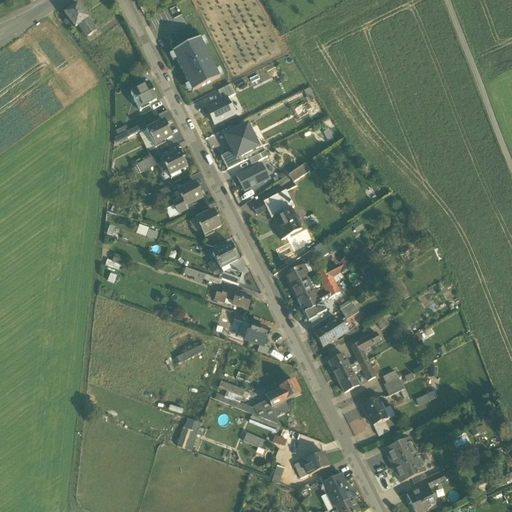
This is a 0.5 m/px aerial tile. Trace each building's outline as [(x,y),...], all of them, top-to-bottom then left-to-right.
[(64,15),(75,29),(78,26),(87,20),(77,6),(64,15)] [(78,26),(87,38),(96,31),(87,20),(78,26)] [(192,92),(220,79),(200,39),(172,52),(181,70),(183,69),(185,74),(183,75),(192,92)] [(131,94),(138,109),(155,101),(152,94),(153,93),(149,86),(144,88),(144,87),(138,90),(139,91),(131,94)] [(230,86),(218,92),(222,102),(227,100),(235,95),(230,86)] [(205,107),(221,100),(216,90),(200,97),(205,107)] [(222,102),(206,110),(214,125),(234,115),(227,100),(222,102)] [(294,110),(299,117),(306,113),(301,106),(294,110)] [(151,139),(154,146),(170,138),(167,131),(168,130),(164,123),(158,125),(158,124),(154,126),(155,127),(146,131),(149,137),(148,137),(149,140),(151,139)] [(146,130),(143,124),(128,132),(127,132),(129,138),(146,130)] [(241,157),(258,148),(247,126),(226,136),(232,146),(234,151),(232,152),(236,160),(241,157)] [(115,132),(118,137),(127,132),(128,132),(126,127),(115,132)] [(149,137),(146,131),(139,135),(146,150),(147,149),(154,146),(151,139),(149,140),(148,137),(149,137)] [(332,138),(328,131),(323,133),(327,141),(332,138)] [(117,144),(129,138),(127,132),(118,137),(114,138),(117,144)] [(280,137),(268,142),(271,148),(283,142),(280,137)] [(147,149),(152,158),(155,157),(158,155),(154,146),(147,149)] [(243,163),(241,157),(236,160),(232,152),(221,157),(227,171),(243,163)] [(264,152),(248,160),(251,166),(267,158),(264,152)] [(181,173),(180,171),(186,168),(183,161),(179,153),(175,155),(174,154),(169,156),(169,158),(162,161),(161,162),(163,167),(162,168),(164,172),(165,171),(168,177),(169,179),(181,173)] [(139,165),(143,172),(161,162),(162,161),(158,155),(155,157),(152,158),(139,165)] [(261,165),(236,177),(244,192),(268,180),(261,165)] [(288,176),(293,184),(310,172),(305,165),(288,176)] [(183,188),(199,181),(196,175),(181,182),(183,188)] [(173,206),(177,215),(185,211),(184,207),(201,199),(198,192),(199,192),(195,184),(190,187),(190,186),(185,188),(185,189),(177,193),(179,199),(178,199),(180,203),(173,206)] [(267,191),(273,195),(277,190),(271,185),(267,191)] [(153,197),(158,207),(173,200),(167,189),(153,197)] [(271,219),(273,219),(273,218),(290,209),(290,210),(293,209),(294,209),(285,192),(266,202),(269,209),(267,211),(271,219)] [(252,209),(256,216),(267,211),(269,209),(266,202),(252,209)] [(177,215),(173,206),(165,210),(169,219),(177,215)] [(296,223),(290,210),(290,209),(273,218),(273,219),(279,231),(277,233),(281,241),(287,239),(301,232),(306,229),(301,220),(296,223)] [(200,231),(202,236),(220,227),(216,220),(217,220),(213,212),(209,214),(208,213),(203,216),(203,217),(195,221),(198,227),(196,227),(198,230),(199,230),(200,231)] [(403,212),(397,216),(403,224),(409,219),(403,212)] [(194,234),(200,231),(199,230),(198,230),(196,227),(198,227),(195,221),(189,224),(194,234)] [(359,223),(352,227),(357,234),(363,230),(359,223)] [(148,229),(139,226),(136,234),(145,238),(148,229)] [(115,229),(109,227),(106,235),(112,237),(115,229)] [(287,239),(289,244),(294,253),(305,247),(305,246),(312,242),(306,229),(301,232),(287,239)] [(158,234),(148,231),(146,237),(156,241),(158,234)] [(312,250),(317,259),(332,248),(327,240),(312,250)] [(294,254),(294,253),(289,244),(275,251),(281,261),(294,254)] [(215,261),(215,262),(215,261),(208,265),(212,273),(213,275),(216,276),(218,275),(216,271),(219,269),(220,270),(227,266),(237,261),(234,254),(230,245),(220,250),(221,251),(212,255),(215,261)] [(124,259),(114,255),(112,262),(120,265),(122,266),(124,259)] [(351,264),(344,259),(340,264),(347,269),(351,264)] [(118,272),(120,265),(112,262),(107,260),(104,267),(118,272)] [(306,265),(304,267),(308,275),(312,273),(308,266),(306,265)] [(335,265),(324,271),(329,280),(340,275),(342,268),(335,265)] [(218,275),(219,277),(222,276),(230,272),(230,271),(227,266),(220,270),(219,269),(216,271),(218,275)] [(285,276),(290,288),(306,280),(307,280),(305,276),(308,275),(304,267),(285,276)] [(195,279),(197,273),(186,269),(183,275),(195,279)] [(238,286),(242,275),(230,271),(230,272),(222,276),(221,280),(238,286)] [(317,275),(323,287),(330,283),(329,280),(324,271),(317,275)] [(203,280),(205,275),(204,275),(204,276),(197,273),(195,279),(194,282),(202,285),(203,280)] [(116,277),(110,275),(107,282),(113,285),(116,277)] [(333,282),(334,285),(342,279),(340,275),(332,281),(333,282)] [(209,283),(224,289),(226,282),(211,277),(209,283)] [(313,293),(306,280),(290,288),(297,301),(313,293)] [(326,293),(329,300),(339,295),(334,285),(333,282),(330,283),(323,287),(323,288),(326,293)] [(409,298),(400,284),(392,289),(401,303),(409,298)] [(214,301),(224,304),(225,301),(233,303),(235,294),(231,293),(222,290),(221,296),(216,294),(214,301)] [(313,293),(297,301),(308,323),(309,323),(316,319),(316,318),(324,314),(326,313),(321,304),(319,300),(317,301),(315,298),(313,293)] [(326,293),(315,298),(317,301),(319,300),(321,304),(329,300),(326,293)] [(232,307),(247,312),(251,299),(235,294),(233,303),(232,307)] [(340,311),(347,322),(359,314),(351,303),(340,311)] [(316,319),(309,323),(312,329),(327,319),(324,314),(316,318),(316,319)] [(236,315),(233,321),(242,324),(243,324),(243,323),(245,324),(247,319),(245,318),(236,315)] [(384,317),(375,322),(381,331),(390,326),(384,317)] [(338,321),(329,327),(337,340),(347,334),(338,321)] [(250,326),(245,324),(243,323),(243,324),(242,324),(236,338),(244,341),(250,326)] [(259,346),(263,348),(269,332),(251,326),(250,326),(244,341),(246,342),(251,344),(251,343),(259,346)] [(323,349),(337,340),(329,327),(315,336),(323,349)] [(357,344),(361,352),(380,342),(376,335),(357,344)] [(360,366),(368,382),(375,379),(367,363),(361,352),(357,344),(350,348),(360,366)] [(205,352),(202,346),(176,359),(179,365),(205,352)] [(269,350),(263,348),(259,346),(257,353),(266,356),(269,350)] [(328,363),(336,379),(351,372),(343,356),(328,363)] [(358,387),(351,372),(336,379),(344,394),(358,387)] [(383,378),(386,385),(398,379),(394,373),(383,378)] [(383,387),(389,398),(404,391),(398,379),(383,387)] [(266,402),(270,409),(283,403),(299,395),(292,382),(279,389),(282,394),(266,402)] [(435,393),(427,396),(430,402),(437,399),(435,393)] [(251,416),(258,418),(252,409),(216,395),(214,401),(226,406),(230,407),(251,416)] [(430,402),(427,396),(415,401),(418,407),(430,402)] [(368,418),(373,427),(384,422),(387,421),(382,412),(376,399),(361,406),(367,419),(368,418)] [(266,402),(252,409),(258,418),(277,426),(281,428),(276,418),(288,412),(283,403),(270,409),(266,402)] [(390,408),(382,412),(387,421),(394,417),(390,408)] [(275,432),(277,426),(258,418),(251,416),(249,421),(275,432)] [(177,448),(190,453),(200,424),(187,419),(177,448)] [(373,427),(378,438),(389,433),(384,422),(373,427)] [(487,433),(484,426),(471,432),(473,438),(481,434),(481,436),(487,433)] [(393,439),(395,445),(409,439),(406,433),(393,439)] [(491,448),(501,444),(497,434),(487,439),(491,448)] [(266,443),(246,435),(242,443),(262,451),(266,443)] [(286,441),(274,437),(271,443),(283,448),(286,441)] [(386,449),(394,467),(417,456),(409,439),(395,445),(386,449)] [(303,464),(308,477),(329,468),(323,455),(303,464)] [(425,473),(417,456),(394,467),(401,483),(411,479),(425,473)] [(295,467),(300,480),(308,477),(303,464),(295,467)] [(270,482),(278,485),(283,471),(275,468),(270,482)] [(452,470),(442,474),(445,481),(455,476),(452,470)] [(320,479),(323,484),(339,476),(336,471),(320,479)] [(411,479),(414,485),(428,479),(425,473),(411,479)] [(441,473),(432,477),(435,485),(445,481),(442,474),(441,473)] [(323,484),(328,494),(345,485),(340,476),(339,476),(323,484)] [(432,477),(428,479),(414,485),(413,485),(416,491),(426,486),(428,489),(435,485),(432,477)] [(499,489),(510,485),(506,477),(496,482),(499,489)] [(490,478),(476,484),(481,496),(487,493),(486,490),(494,487),(490,478)] [(328,495),(335,508),(352,500),(352,499),(351,499),(349,494),(350,494),(345,485),(328,494),(328,495)] [(407,495),(414,511),(427,511),(428,511),(426,508),(435,504),(428,489),(426,486),(416,491),(407,495)] [(327,511),(328,511),(335,508),(328,495),(320,498),(327,511)] [(358,511),(352,500),(335,508),(337,511),(358,511)]
